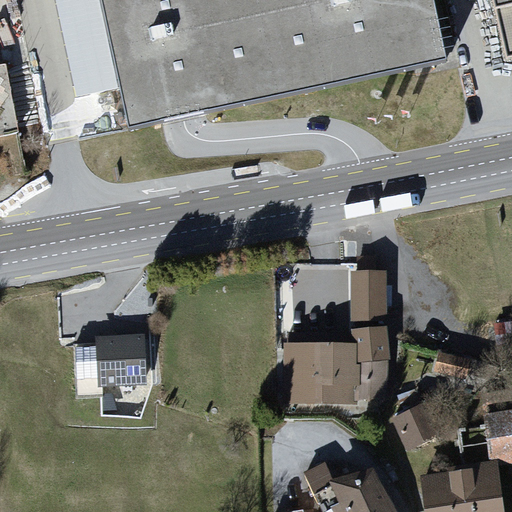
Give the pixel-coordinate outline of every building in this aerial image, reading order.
[(451,0),(53,0),(80,135),(182,116),(465,65),(451,0)] [(511,0),(492,0),(507,63),(511,62),(511,0)] [(387,268),(354,267),(353,317),(386,317),(387,268)] [(511,322),(485,325),(488,358),(511,355),(511,322)] [(151,324),(62,324),(62,405),(94,405),(94,418),(137,418),(152,396),(151,324)] [(358,343),(285,342),(284,401),(389,402),(390,329),(359,328),(358,343)] [(424,400),(386,419),(402,450),(440,432),(424,400)] [(511,407),(482,412),(489,456),(511,457),(511,407)] [(347,453),(302,472),(320,511),(390,511),(374,475),(359,481),(347,453)] [(507,511),(498,460),(418,474),(424,511),(507,511)]
